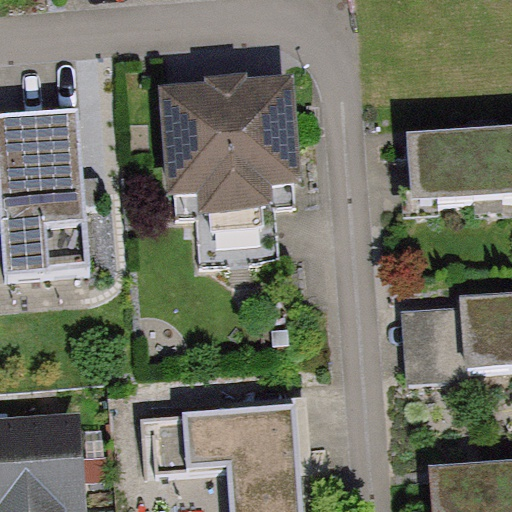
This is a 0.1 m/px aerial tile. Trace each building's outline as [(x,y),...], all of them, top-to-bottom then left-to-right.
[(287,97),(168,105),(176,225),(195,224),(199,271),(269,266),(265,211),(295,209),(287,97)] [(69,116),(0,121),(0,276),(82,270),(69,116)] [(511,132),(409,142),(416,217),(511,207),(511,132)] [(511,314),(427,322),(433,393),(511,385),(511,314)] [(299,511),(292,409),(148,420),(152,480),(228,474),(231,511),(299,511)] [(103,511),(97,428),(0,435),(0,511),(103,511)] [(511,511),(511,465),(420,474),(423,511),(511,511)]
